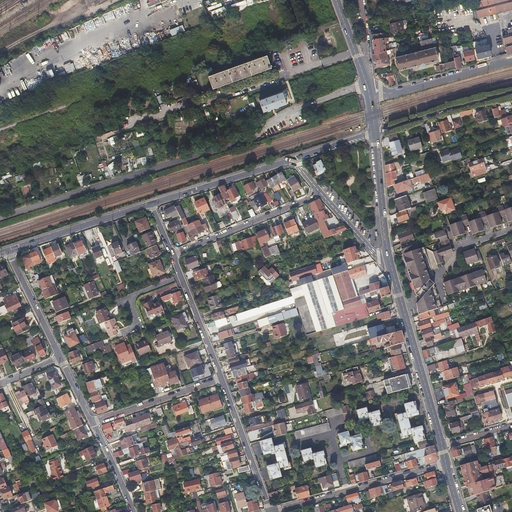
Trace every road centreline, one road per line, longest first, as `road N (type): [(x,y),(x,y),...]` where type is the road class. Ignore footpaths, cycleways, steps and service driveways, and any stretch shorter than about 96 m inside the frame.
road 1 (tertiary): [(441,445),(389,260)]
road 2 (tertiary): [(446,464),(271,511)]
road 3 (residential): [(172,254),(319,193)]
road 4 (residential): [(293,160),(150,203)]
road 5 (residential): [(150,203),(9,249)]
road 6 (unclassified): [(369,90),(394,93),(511,61)]
road 7 (residential): [(222,377),(271,511)]
road 8 (residential): [(511,92),(375,132)]
road 9 (residential): [(92,422),(222,377)]
road 10 (residential): [(172,254),(222,377)]
road 11 (tertiary): [(389,260),(375,132)]
road 12 (residential): [(60,358),(9,249)]
